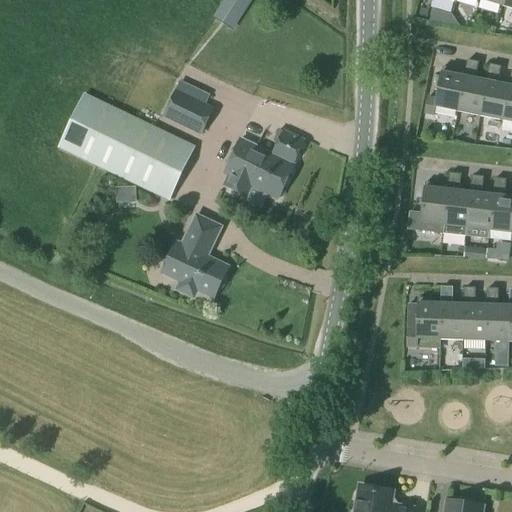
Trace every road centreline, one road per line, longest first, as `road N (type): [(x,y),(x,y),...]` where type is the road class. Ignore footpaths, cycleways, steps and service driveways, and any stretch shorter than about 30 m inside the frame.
road 1 (unclassified): [(308,449),(368,169),(371,0)]
road 2 (unknown): [(341,286),(257,260),(198,188),(194,168),(209,122),(227,103),(368,143)]
road 3 (residential): [(308,449),(511,483)]
